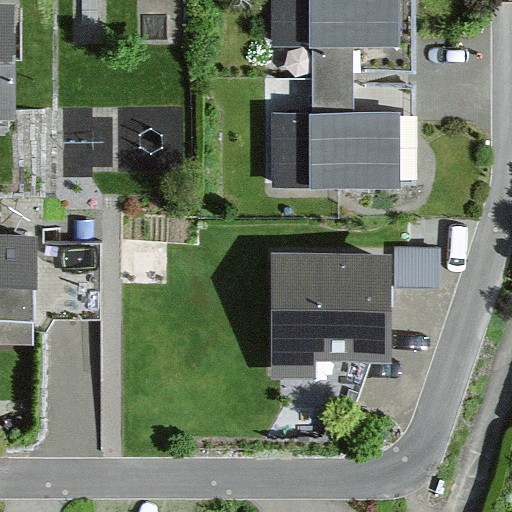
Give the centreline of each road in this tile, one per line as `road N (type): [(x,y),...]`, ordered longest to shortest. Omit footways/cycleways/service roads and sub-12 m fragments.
road 1 (residential): [(0,485),(379,486),(409,476),(432,444),(511,178)]
road 2 (residential): [(467,511),(511,359)]
